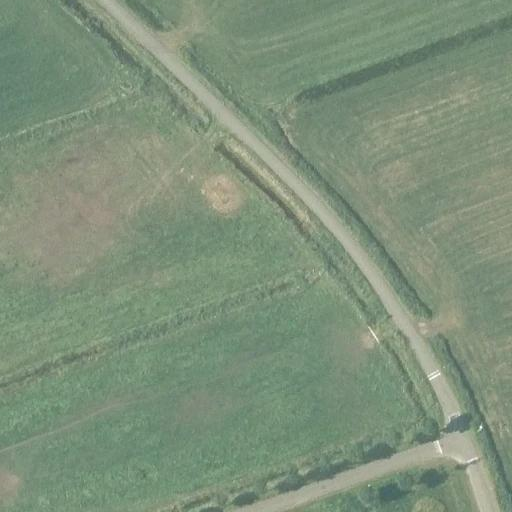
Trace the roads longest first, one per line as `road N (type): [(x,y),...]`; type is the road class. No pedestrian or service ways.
road 1 (unclassified): [(460,438),(420,355),(343,242),(103,0)]
road 2 (residential): [(254,511),(460,438)]
